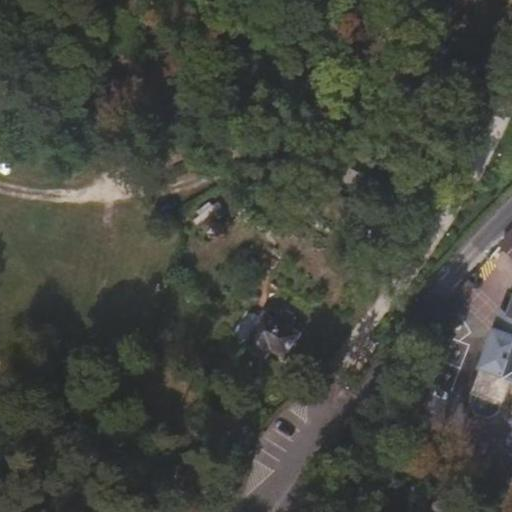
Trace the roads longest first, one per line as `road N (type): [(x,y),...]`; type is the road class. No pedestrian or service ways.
road 1 (unclassified): [(511,209),(442,281),(345,428)]
road 2 (unclassified): [(345,428),(234,511)]
